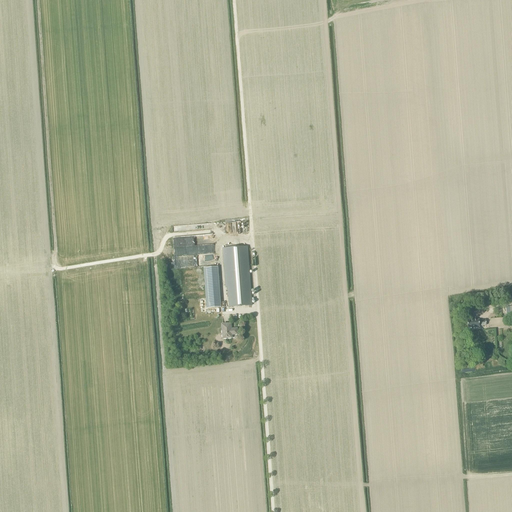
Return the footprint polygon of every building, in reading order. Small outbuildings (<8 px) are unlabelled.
[(232,231),(237,231),(237,226),(242,226),(241,221),(227,222),(227,228),(232,228),(232,231)] [(229,307),(252,305),(247,247),(223,249),(226,287),(227,287),(229,307)] [(203,268),(206,298),(206,309),(221,307),(220,296),(218,297),(215,267),(203,268)] [(511,325),(511,306),(510,307),(510,312),(502,312),(503,320),(511,319),(511,325)] [(479,326),(486,325),(486,320),(479,320),(472,320),(471,319),(467,319),(467,328),(479,327),(479,326)] [(237,328),(233,329),(231,329),(230,324),(221,325),(222,339),(231,338),(231,335),(237,334),(237,328)]
